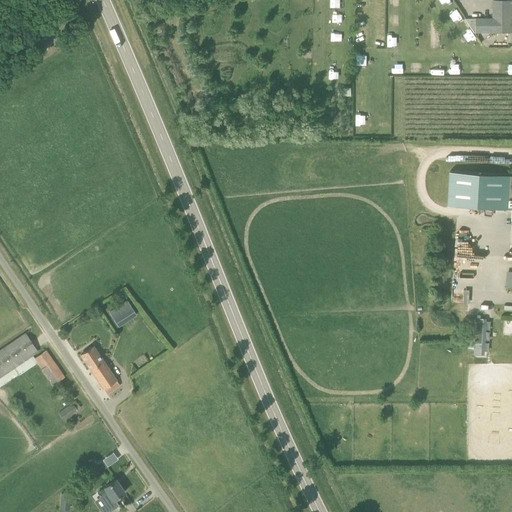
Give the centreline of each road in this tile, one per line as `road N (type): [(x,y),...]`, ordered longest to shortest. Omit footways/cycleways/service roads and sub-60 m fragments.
road 1 (primary): [(319,511),(101,0)]
road 2 (unclassified): [(178,511),(0,256)]
